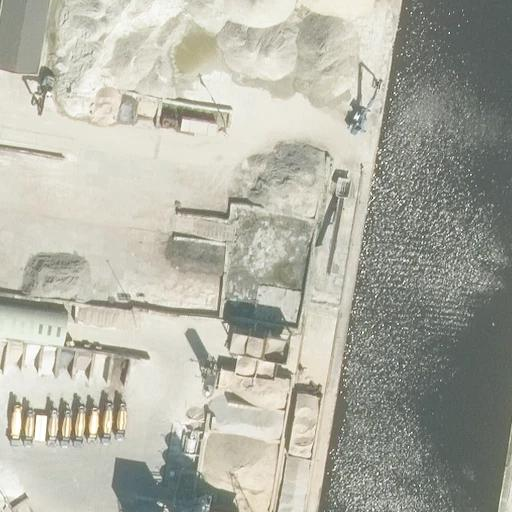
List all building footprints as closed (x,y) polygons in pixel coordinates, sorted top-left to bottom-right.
[(0,0),(0,65),(36,71),(48,0),(0,0)] [(174,129),(176,119),(162,117),(160,126),(174,129)] [(0,334),(61,343),(66,312),(0,302),(0,334)] [(295,344),(296,317),(240,315),(238,358),(281,360),(282,343),(295,344)] [(215,511),(246,511),(251,493),(221,486),(215,511)] [(163,511),(165,502),(136,497),(133,511),(163,511)]
